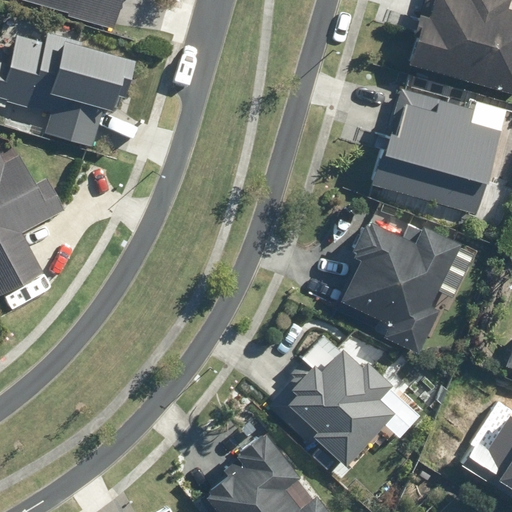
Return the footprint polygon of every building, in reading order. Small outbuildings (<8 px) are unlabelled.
[(21,0),(112,26),(119,0),(21,0)] [(510,0),(421,0),(405,63),(511,91),(511,2),(510,2),(510,0)] [(137,54),(48,29),(44,44),(13,36),(6,59),(0,57),(0,97),(15,101),(8,123),(94,147),(109,96),(124,101),(137,54)] [(397,86),(387,127),(372,185),(481,212),(506,109),(465,98),(464,103),(397,86)] [(18,150),(4,158),(0,151),(0,291),(1,294),(41,273),(19,234),(62,211),(45,178),(35,183),(18,150)] [(443,312),(428,305),(436,288),(455,297),(478,249),(421,222),(413,239),(363,215),(346,251),(357,256),(337,298),(389,323),(384,334),(423,353),(443,312)] [(302,360),(274,392),(313,426),(308,433),(346,466),(393,411),(379,399),(392,384),(328,329),(302,360)] [(511,341),(503,364),(511,368),(511,341)] [(332,511),(317,494),(300,508),(284,489),(301,475),(263,430),(218,468),(224,475),(199,497),(212,511),(332,511)]
